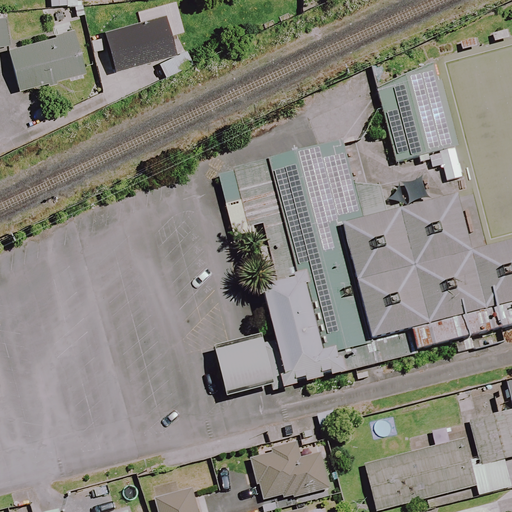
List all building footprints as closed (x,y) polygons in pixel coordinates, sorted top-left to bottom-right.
[(63,0),(47,0),(47,9),(64,9),(63,0)] [(103,54),(107,71),(172,56),(166,31),(164,21),(88,38),(92,56),(103,54)] [(82,76),(71,35),(7,51),(17,92),(82,76)] [(472,154),(450,70),(390,86),(412,169),(472,154)] [(270,165),(327,382),(382,367),(346,235),(365,230),(343,146),(270,165)] [(287,232),(270,165),(221,178),(238,245),(287,232)] [(467,203),(346,235),(382,367),(511,330),(511,246),(480,255),(467,203)] [(299,274),(261,284),(289,392),(327,382),(299,274)] [(231,407),(289,392),(277,344),(219,359),(231,407)] [(511,460),(511,414),(510,409),(481,417),(467,422),(477,456),(463,460),(459,447),(364,475),(374,511),(386,511),(426,500),(429,511),(432,511),(510,489),(503,464),(511,460)] [(272,454),(247,461),(261,505),(281,499),(282,502),(327,489),(315,451),(300,456),(296,443),(271,451),(272,454)] [(156,511),(198,511),(193,491),(154,501),(156,511)]
